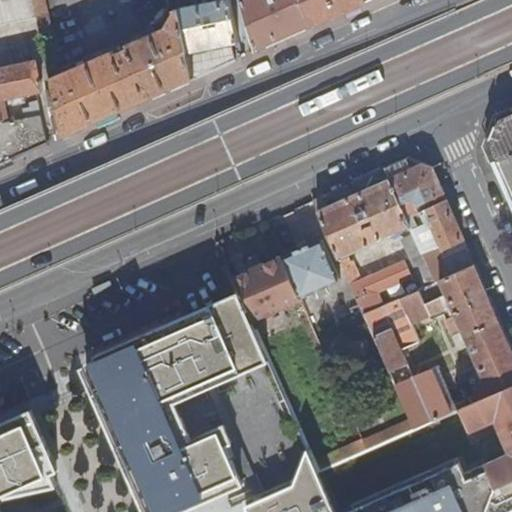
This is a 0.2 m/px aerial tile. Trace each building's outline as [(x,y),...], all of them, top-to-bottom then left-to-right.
[(0,0),(0,25),(38,17),(34,0),(0,0)] [(220,0),(180,8),(195,78),(236,60),(233,44),(240,43),(231,0),(220,0)] [(243,0),(258,50),(314,25),(302,0),(243,0)] [(302,0),(314,25),(367,2),(365,0),(302,0)] [(180,7),(168,27),(128,45),(129,49),(116,55),(115,51),(51,79),(63,136),(195,78),(180,8),(180,7)] [(0,41),(41,33),(38,17),(0,25),(0,41)] [(0,163),(49,142),(43,115),(8,122),(5,111),(4,110),(2,101),(38,93),(40,93),(34,61),(0,67),(0,163)] [(511,112),(499,118),(489,144),(511,195),(511,112)] [(387,168),(406,212),(412,209),(408,201),(414,198),(418,205),(444,193),(433,167),(408,158),(387,168)] [(316,199),(366,314),(385,306),(379,292),(413,277),(406,261),(367,278),(357,256),(352,252),(412,227),(406,212),(387,168),(356,182),(361,193),(330,207),(324,195),(316,199)] [(418,205),(426,223),(433,228),(440,245),(431,249),(427,241),(432,239),(428,228),(415,234),(437,283),(476,265),(469,251),(448,261),(445,254),(449,252),(447,247),(464,239),(444,193),(418,205)] [(405,238),(427,287),(437,283),(415,234),(405,238)] [(284,257),(302,298),(343,280),(325,240),(284,257)] [(244,296),(254,319),(256,319),(258,322),(274,314),(273,311),(288,305),(290,308),(303,302),(302,298),(284,257),(236,278),(244,296)] [(427,287),(385,306),(366,314),(417,429),(459,411),(438,367),(415,377),(403,350),(422,342),(414,324),(453,307),(464,333),(459,335),(463,343),(468,341),(493,396),(511,386),(511,347),(476,265),(437,283),(427,287)] [(188,321),(267,496),(320,473),(315,462),(254,319),(244,296),(188,321)] [(130,447),(158,511),(171,511),(249,478),(251,482),(253,488),(244,493),(249,504),(252,503),(267,496),(188,321),(93,363),(130,447)] [(89,365),(126,449),(130,447),(93,363),(89,365)] [(252,503),(256,511),(431,511),(511,476),(511,386),(493,396),(460,410),(470,431),(496,420),(510,452),(455,477),(450,466),(346,511),(337,511),(320,473),(267,496),(252,503)] [(21,421),(49,483),(71,473),(43,412),(29,418),(21,421)] [(21,421),(0,430),(0,504),(9,501),(6,495),(22,488),(23,491),(40,487),(49,483),(21,421)] [(364,440),(315,462),(320,473),(369,451),(364,440)] [(126,449),(154,511),(158,511),(130,447),(126,449)] [(71,473),(49,483),(40,487),(74,479),(71,473)] [(511,476),(431,511),(502,511),(505,511),(502,504),(511,499),(511,476)] [(249,478),(171,511),(183,511),(251,482),(249,478)] [(14,511),(9,501),(0,504),(0,511),(14,511)]
